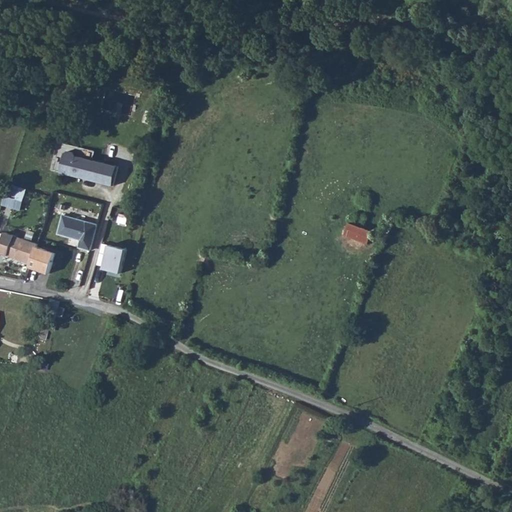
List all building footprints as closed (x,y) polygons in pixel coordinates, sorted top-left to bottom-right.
[(57,143),(50,172),(116,188),(121,168),(93,161),(95,153),(57,143)] [(33,194),(21,190),(19,198),(30,202),(33,194)] [(64,215),(59,234),(82,240),(80,247),(91,250),(98,225),(64,215)] [(370,243),(375,230),(351,221),(346,234),(370,243)] [(6,232),(0,248),(0,252),(32,264),(39,244),(6,232)] [(57,252),(39,244),(32,264),(31,266),(51,273),(57,252)] [(111,244),(105,269),(123,272),(130,249),(111,244)] [(63,307),(58,307),(59,300),(46,298),(42,337),(46,338),(47,327),(54,328),(56,316),(62,317),(63,307)]
